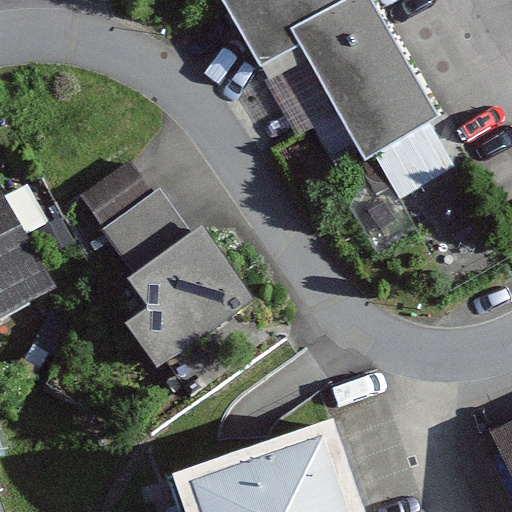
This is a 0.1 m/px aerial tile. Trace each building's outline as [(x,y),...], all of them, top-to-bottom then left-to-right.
[(227,0),(220,5),(266,78),(299,58),(364,163),(373,157),(429,124),(437,119),(363,0),(227,0)] [(429,124),(373,157),(400,203),(456,170),(429,124)] [(132,161),(85,195),(107,226),(155,193),(132,161)] [(161,194),(105,234),(139,280),(129,288),(147,312),(125,328),(157,373),(256,302),(204,231),(193,238),(161,194)] [(0,195),(0,322),(53,293),(0,195)] [(363,511),(334,428),(171,484),(180,511),(363,511)] [(511,431),(494,439),(511,479),(511,431)]
